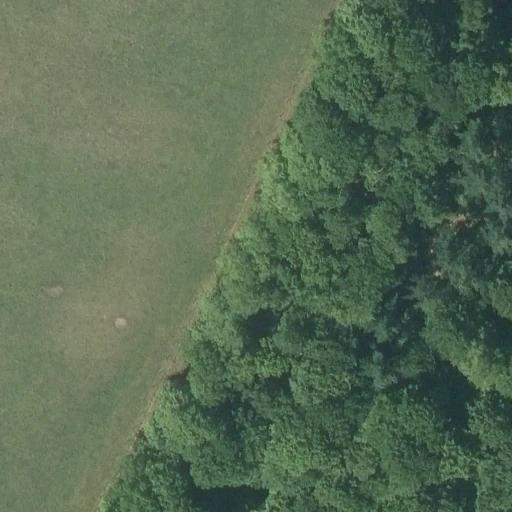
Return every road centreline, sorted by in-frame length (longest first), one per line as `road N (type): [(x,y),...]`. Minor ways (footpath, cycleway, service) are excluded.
road 1 (track): [(445,0),(220,511)]
road 2 (track): [(249,511),(379,372),(511,264)]
